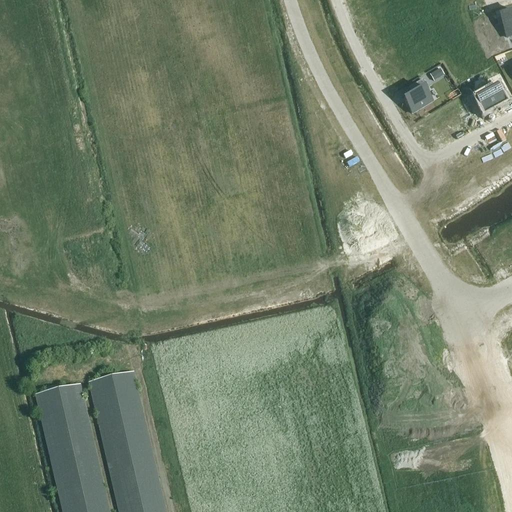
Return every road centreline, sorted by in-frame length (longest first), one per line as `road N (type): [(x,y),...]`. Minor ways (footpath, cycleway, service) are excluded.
road 1 (residential): [(460,316),(317,71),(290,0)]
road 2 (residential): [(511,117),(425,163),(415,157),(334,0)]
road 3 (tertiary): [(377,181),(300,40),(287,0)]
road 4 (tertiary): [(455,291),(377,181)]
road 5 (residential): [(511,439),(460,316)]
road 6 (tertiary): [(377,181),(440,298)]
